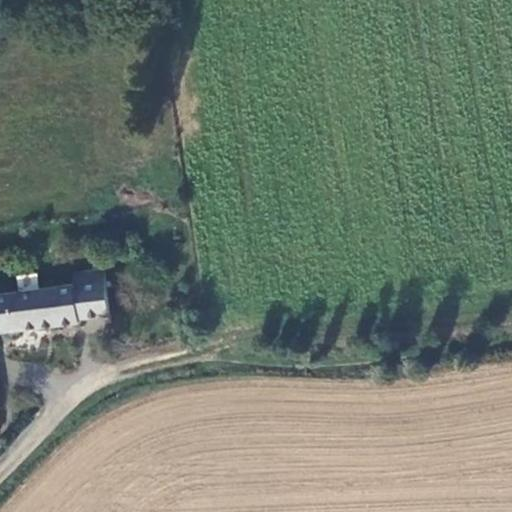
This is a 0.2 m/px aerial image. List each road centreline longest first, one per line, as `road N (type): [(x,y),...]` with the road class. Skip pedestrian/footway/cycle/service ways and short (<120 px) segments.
road 1 (track): [(511,322),(429,341),(224,343),(106,370)]
road 2 (unclassified): [(0,474),(106,370)]
